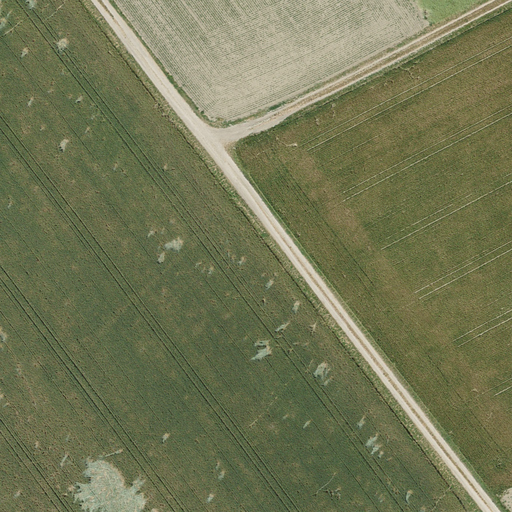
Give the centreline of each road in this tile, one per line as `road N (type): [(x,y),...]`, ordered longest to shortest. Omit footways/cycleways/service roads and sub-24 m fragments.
road 1 (track): [(102,0),(494,511)]
road 2 (track): [(217,148),(501,0)]
